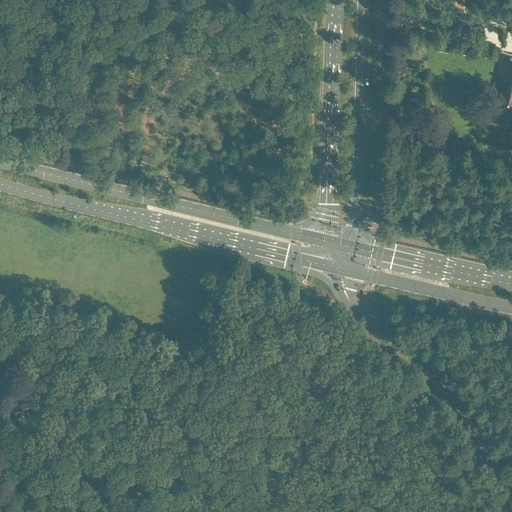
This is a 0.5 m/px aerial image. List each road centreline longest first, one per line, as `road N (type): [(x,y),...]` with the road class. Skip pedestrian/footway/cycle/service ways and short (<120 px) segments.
road 1 (secondary): [(0,184),(329,265)]
road 2 (secondary): [(328,241),(0,161)]
road 3 (tertiary): [(511,490),(433,371),(350,301)]
road 4 (tertiary): [(352,247),(361,0)]
road 5 (tertiary): [(334,0),(328,241)]
road 6 (secondary): [(351,271),(511,309)]
road 7 (secondary): [(511,284),(352,247)]
